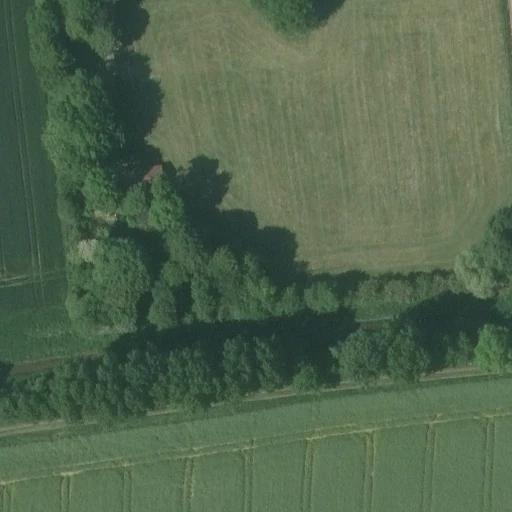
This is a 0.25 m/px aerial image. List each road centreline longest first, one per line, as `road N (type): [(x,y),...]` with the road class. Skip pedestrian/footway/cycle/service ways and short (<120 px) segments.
road 1 (track): [(511,371),(0,444)]
road 2 (track): [(50,0),(70,46),(99,79),(109,177)]
